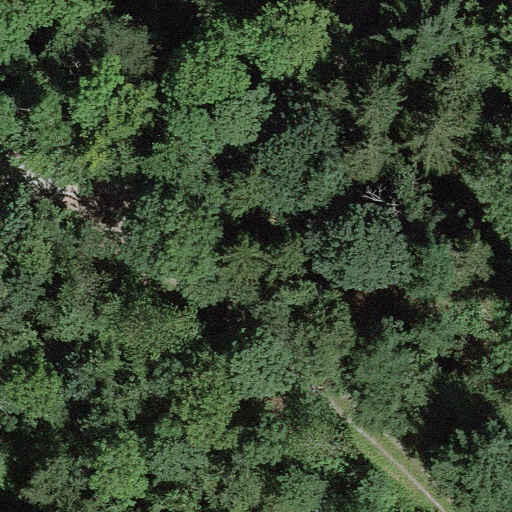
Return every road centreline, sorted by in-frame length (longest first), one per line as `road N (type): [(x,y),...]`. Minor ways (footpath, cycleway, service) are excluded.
road 1 (track): [(108,198),(444,511)]
road 2 (track): [(366,0),(337,60),(249,137),(108,198),(13,180),(0,170)]
